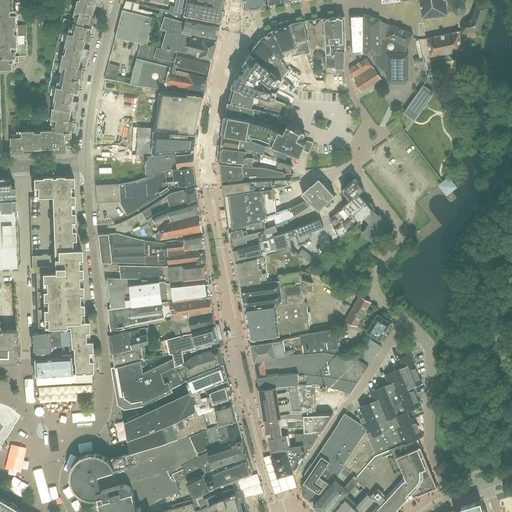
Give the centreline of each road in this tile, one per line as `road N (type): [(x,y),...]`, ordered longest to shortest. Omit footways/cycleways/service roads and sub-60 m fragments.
road 1 (residential): [(106,367),(85,164)]
road 2 (residential): [(403,321),(373,287),(398,228),(354,163)]
road 3 (residential): [(448,494),(428,432),(431,350),(403,321)]
road 4 (residential): [(85,164),(113,0)]
road 5 (track): [(511,251),(494,341),(511,388)]
road 6 (residential): [(365,125),(347,77),(346,4)]
